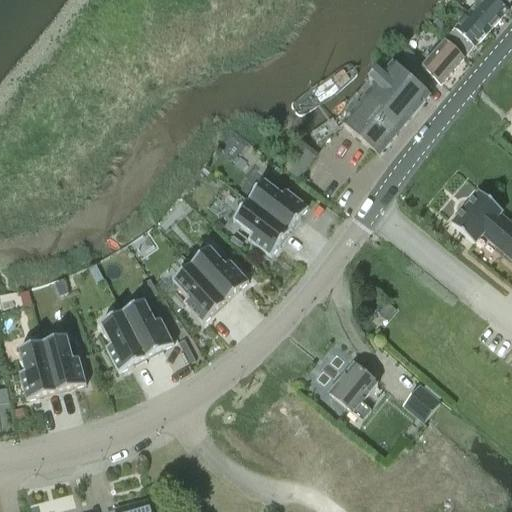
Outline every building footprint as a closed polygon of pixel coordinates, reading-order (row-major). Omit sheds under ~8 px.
[(493,0),(485,0),(469,17),(489,36),(509,14),(493,0)] [(470,57),(489,36),(469,17),(450,39),(470,57)] [(423,71),(441,88),(464,63),(446,45),(423,71)] [(408,53),(400,61),(414,74),(422,66),(408,53)] [(375,74),(343,101),(357,112),(343,128),(380,159),(429,100),(392,69),(383,80),(375,74)] [(248,205),(289,235),(308,211),(284,193),(280,197),(263,185),(248,205)] [(479,194),(451,227),(474,247),(482,238),(511,263),(511,227),(500,217),(502,214),(479,194)] [(270,260),(289,235),(248,205),(233,225),(250,238),(246,242),(270,260)] [(190,268),(225,306),(248,285),(228,263),(223,267),(209,251),(190,268)] [(202,327),(225,306),(190,268),(172,286),(187,301),(182,305),(202,327)] [(122,317),(146,362),(173,348),(160,321),(154,324),(144,305),(122,317)] [(118,376),(146,362),(122,317),(100,328),(110,347),(104,350),(118,376)] [(43,347),(56,396),(86,388),(78,359),(72,361),(67,340),(43,347)] [(26,405),(56,396),(43,347),(18,353),(24,374),(18,376),(26,405)] [(353,367),(328,397),(362,425),(371,414),(362,407),(377,387),(353,367)] [(403,410),(423,427),(440,406),(420,390),(403,410)] [(6,392),(0,393),(0,406),(8,405),(6,392)]
